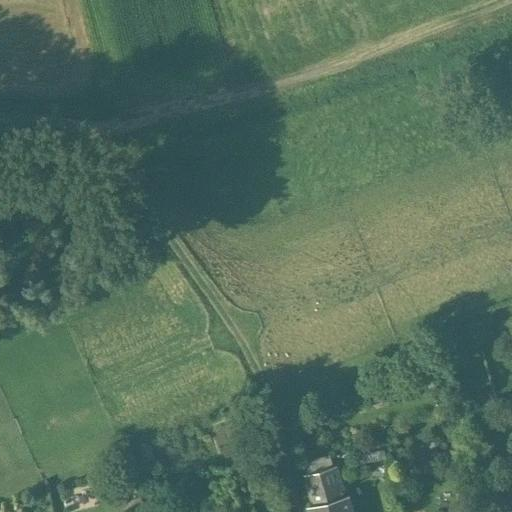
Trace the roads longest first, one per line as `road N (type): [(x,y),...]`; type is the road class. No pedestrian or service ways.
road 1 (track): [(298,511),(245,346),(97,130)]
road 2 (track): [(254,91),(97,130),(0,119)]
